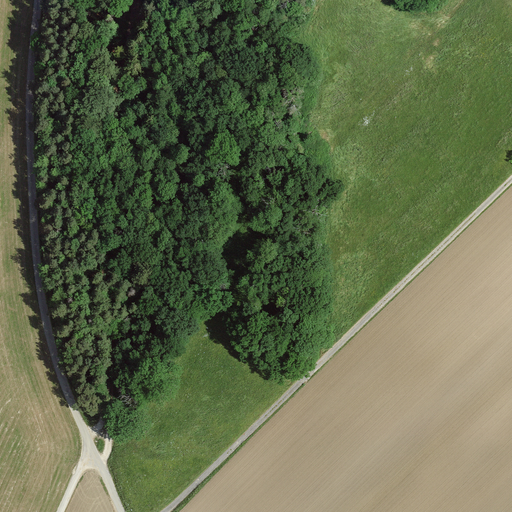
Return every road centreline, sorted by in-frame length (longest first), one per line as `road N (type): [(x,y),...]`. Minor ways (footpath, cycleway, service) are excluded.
road 1 (track): [(165,511),(511,179)]
road 2 (track): [(99,462),(108,449),(110,380),(103,208),(142,0)]
road 3 (track): [(37,0),(29,116),(40,282),(54,355),(94,453)]
